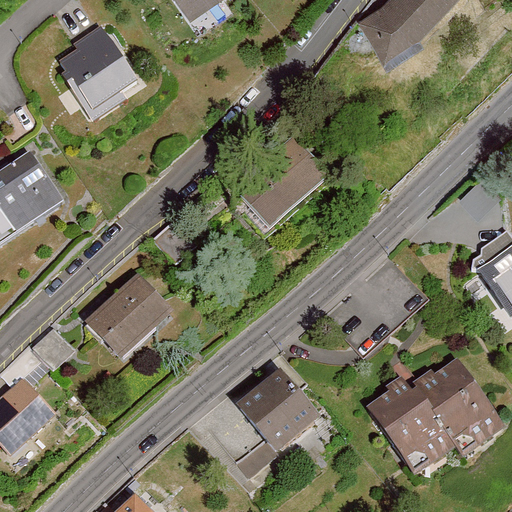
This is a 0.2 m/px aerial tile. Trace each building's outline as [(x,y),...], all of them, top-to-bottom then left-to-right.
[(391,0),(384,8),(362,22),(384,56),(414,36),(447,0),(391,0)] [(93,113),(137,84),(100,30),(84,41),(87,46),(60,65),(93,113)] [(312,197),(330,181),(294,141),(241,189),(256,205),(244,215),(260,233),(307,191),(312,197)] [(0,247),(64,206),(31,157),(0,176),(0,247)] [(474,186),(459,200),(467,207),(481,193),(474,186)] [(153,244),(170,264),(193,244),(176,224),(153,244)] [(509,317),(511,315),(511,240),(510,238),(473,263),(471,273),(480,274),(509,317)] [(117,357),(165,313),(137,282),(89,326),(117,357)] [(0,320),(18,303),(0,284),(0,320)] [(51,371),(72,351),(55,333),(34,353),(51,371)] [(12,391),(42,363),(31,351),(1,379),(12,391)] [(291,366),(240,408),(275,452),(315,420),(295,396),(308,387),(291,366)] [(477,445),(502,428),(469,381),(463,386),(451,369),(435,381),(431,376),(418,386),(421,390),(416,394),(454,447),(457,450),(467,443),(477,445)] [(420,461),(430,464),(454,447),(416,394),(412,397),(401,382),(388,391),(392,396),(374,409),(386,425),(380,429),(408,470),(420,461)] [(0,446),(9,457),(51,418),(22,387),(0,407),(0,446)] [(124,511),(167,511),(147,490),(124,511)]
